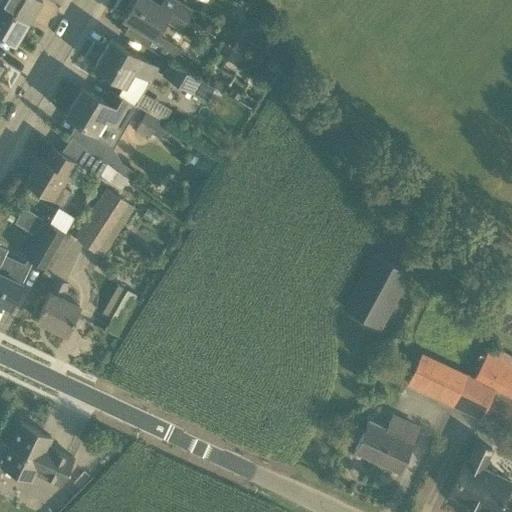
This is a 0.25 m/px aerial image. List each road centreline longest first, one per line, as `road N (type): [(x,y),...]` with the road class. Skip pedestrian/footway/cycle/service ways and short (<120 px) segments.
road 1 (tertiary): [(332,511),(0,353)]
road 2 (residential): [(0,146),(89,0)]
